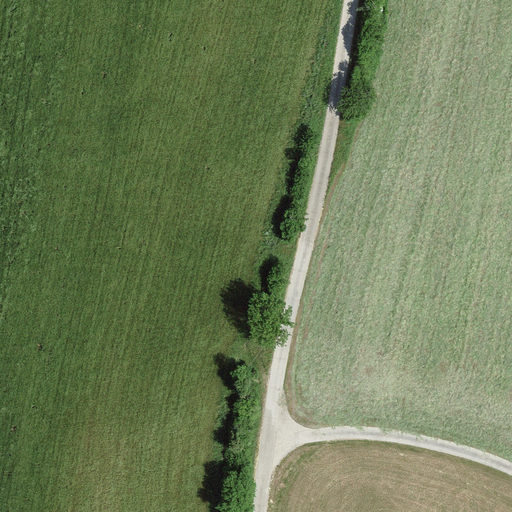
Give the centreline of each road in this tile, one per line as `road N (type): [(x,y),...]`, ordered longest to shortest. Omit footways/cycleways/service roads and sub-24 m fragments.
road 1 (track): [(261,511),(355,0)]
road 2 (track): [(511,463),(316,433),(271,438)]
